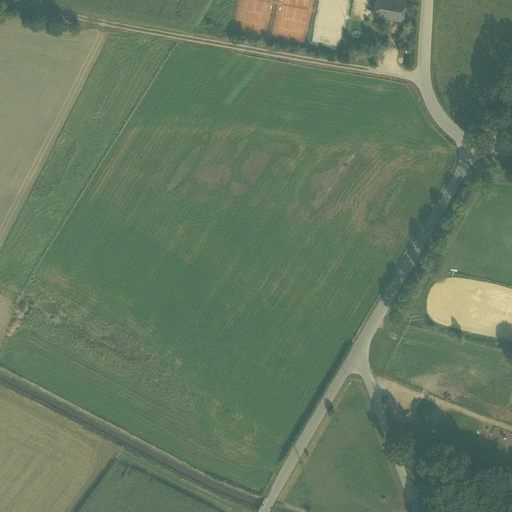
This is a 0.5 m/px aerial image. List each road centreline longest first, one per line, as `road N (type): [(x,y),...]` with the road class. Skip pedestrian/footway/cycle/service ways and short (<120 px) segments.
road 1 (unclassified): [(356,351),(476,142)]
road 2 (unclassified): [(264,511),(356,351)]
road 3 (track): [(0,6),(181,37)]
road 4 (residential): [(356,351),(416,511)]
road 5 (unclassified): [(476,142),(431,106),(423,70),(426,0)]
road 6 (track): [(370,390),(397,388),(511,429)]
